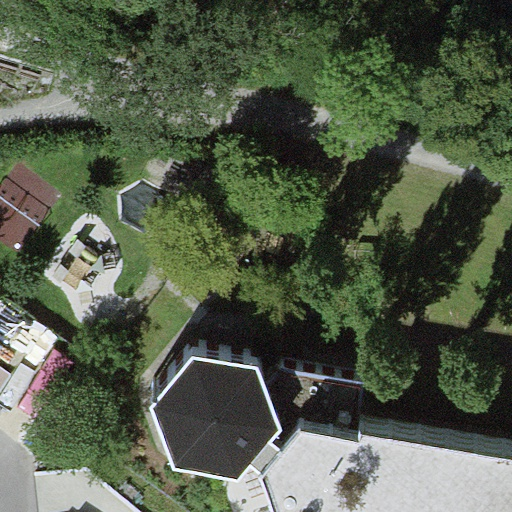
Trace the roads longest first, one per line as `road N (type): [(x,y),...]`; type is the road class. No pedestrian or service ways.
road 1 (track): [(136,73),(386,137),(511,179)]
road 2 (track): [(0,118),(52,110),(136,73)]
road 3 (track): [(0,37),(136,73)]
